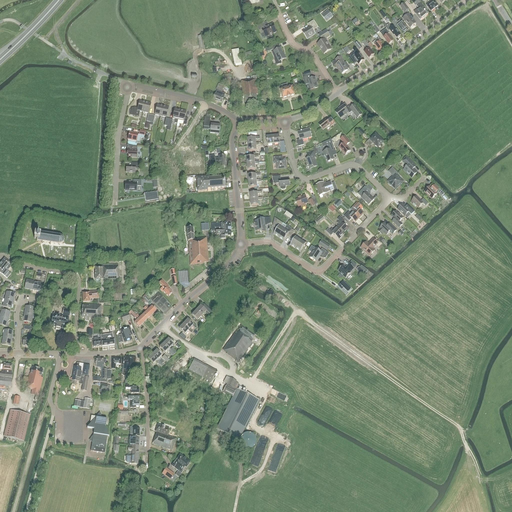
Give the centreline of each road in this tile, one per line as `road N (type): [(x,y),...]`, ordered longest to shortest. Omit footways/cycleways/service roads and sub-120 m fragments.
road 1 (track): [(248,385),(295,310),(459,427),(480,478)]
road 2 (residential): [(240,244),(267,241),(320,271),(389,198)]
road 3 (tertiary): [(337,93),(472,0)]
road 4 (residential): [(389,198),(350,164),(300,176),(285,120)]
road 5 (residential): [(73,353),(76,274),(0,256)]
road 6 (tertiary): [(139,346),(240,244)]
road 7 (residential): [(146,468),(139,346)]
road 8 (tertiary): [(240,244),(232,148),(240,125)]
